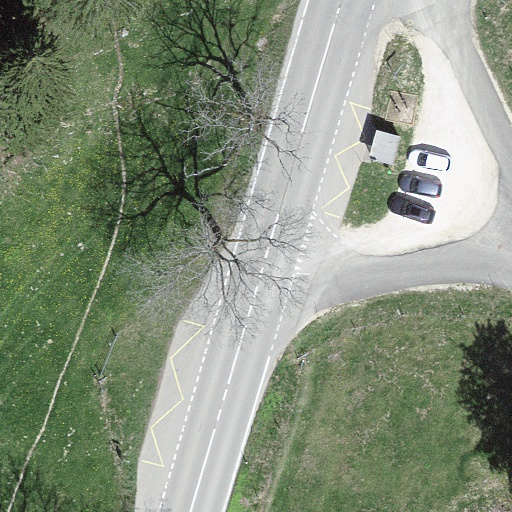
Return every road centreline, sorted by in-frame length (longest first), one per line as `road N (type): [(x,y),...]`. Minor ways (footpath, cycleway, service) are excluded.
road 1 (secondary): [(341,0),(254,303)]
road 2 (unclassified): [(254,303),(406,267),(511,268)]
road 3 (secondary): [(254,303),(190,511)]
road 4 (unclassified): [(419,0),(457,44),(511,160)]
